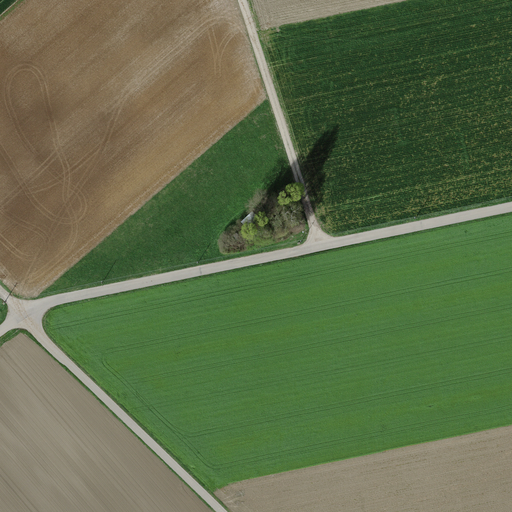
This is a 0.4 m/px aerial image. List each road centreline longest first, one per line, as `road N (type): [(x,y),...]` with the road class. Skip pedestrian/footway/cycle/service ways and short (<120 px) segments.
road 1 (unclassified): [(30,312),(511,205)]
road 2 (unclassified): [(30,312),(218,511)]
road 3 (track): [(239,0),(320,245)]
